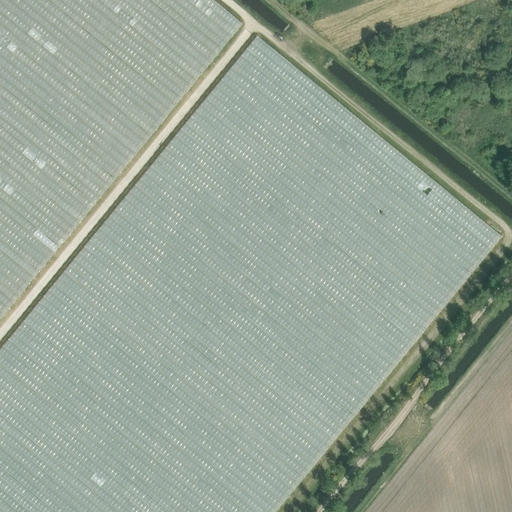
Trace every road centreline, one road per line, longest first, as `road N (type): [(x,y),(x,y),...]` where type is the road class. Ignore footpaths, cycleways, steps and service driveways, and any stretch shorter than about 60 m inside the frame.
road 1 (track): [(321,511),(511,279)]
road 2 (track): [(362,511),(511,321)]
